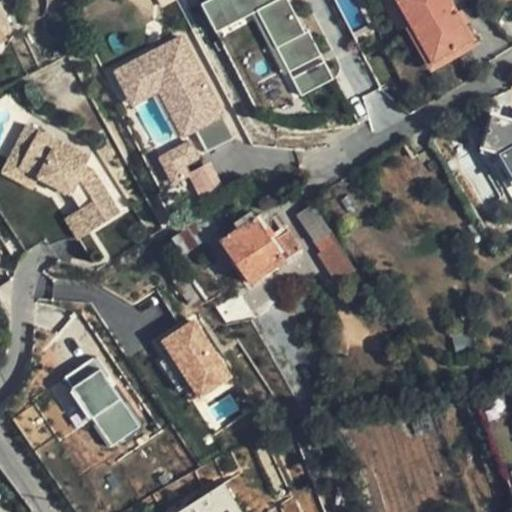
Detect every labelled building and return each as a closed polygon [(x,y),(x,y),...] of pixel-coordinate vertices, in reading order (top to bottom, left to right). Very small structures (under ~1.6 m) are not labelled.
[(3,0),(0,0),(0,12),(6,22),(15,17),(3,0)] [(303,36),(285,0),(210,0),(200,5),(214,35),(258,14),(287,73),(322,59),(312,32),(303,36)] [(385,0),(422,63),(459,41),(436,3),(440,0),(385,0)] [(186,32),(114,66),(133,106),(161,93),(181,136),(198,128),(208,149),(235,136),(186,32)] [(292,82),(326,65),(322,59),(287,73),(292,82)] [(299,98),(334,81),(326,65),(292,82),(299,98)] [(511,116),(491,110),(481,135),(496,141),(497,135),(511,141),(511,143),(511,116)] [(76,151),(10,124),(0,146),(0,151),(10,155),(7,165),(65,184),(91,215),(113,196),(79,157),(75,154),(76,151)] [(198,134),(165,148),(174,168),(207,154),(198,134)] [(496,141),(481,135),(478,144),(496,151),(507,185),(511,183),(511,143),(511,141),(497,135),(496,141)] [(10,155),(0,151),(0,174),(45,190),(105,264),(145,233),(113,196),(91,215),(65,184),(7,165),(10,155)] [(213,159),(192,169),(203,193),(224,183),(213,159)] [(356,272),(319,204),(303,213),(324,251),(317,254),(334,285),(356,272)] [(302,251),(286,227),(273,235),(255,210),(245,217),(247,221),(221,239),(252,284),(302,251)] [(233,373),(196,317),(164,338),(201,394),(233,373)] [(473,331),(455,336),(459,353),(477,349),(473,331)] [(140,424),(95,357),(65,376),(111,444),(140,424)] [(241,511),(223,482),(174,511),(241,511)] [(350,511),(343,492),(324,499),(328,511),(350,511)]
